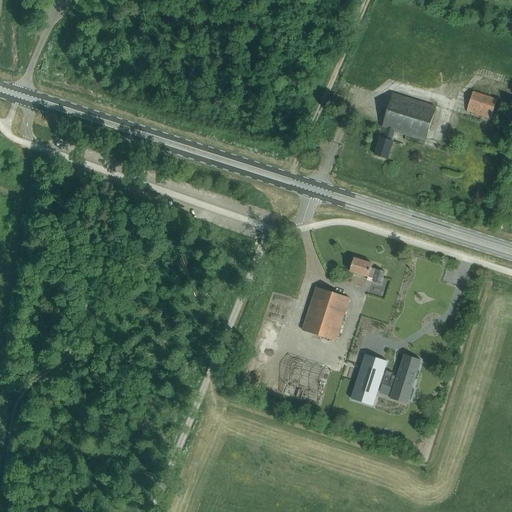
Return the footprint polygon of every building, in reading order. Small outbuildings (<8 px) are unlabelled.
[(490,120),(496,100),(473,92),(467,112),(490,120)] [(345,98),(334,94),(330,105),(341,109),(345,98)] [(426,142),(437,108),(394,94),(383,128),(386,129),(383,139),(381,138),(375,155),(388,159),(394,142),(392,141),(395,132),(426,142)] [(381,285),(385,272),(371,268),(372,264),(354,258),(350,271),(374,279),(373,282),(381,285)] [(316,288),(302,330),(336,341),(350,299),(316,288)] [(358,312),(351,336),(425,356),(426,350),(437,353),(442,335),(358,312)] [(319,400),(330,368),(293,355),(282,387),(319,400)] [(362,366),(351,399),(353,400),(353,398),(372,404),(372,406),(373,406),(380,383),(382,384),(382,385),(389,387),(389,386),(394,388),(390,399),(391,399),(392,397),(401,400),(402,397),(411,400),(414,390),(412,389),(418,370),(417,370),(417,371),(414,370),(417,361),(405,357),(405,355),(404,355),(397,377),(393,376),(394,373),(386,371),(386,373),(384,373),(387,362),(386,361),(385,363),(378,361),(374,374),(362,370),(363,366),(362,366)]
